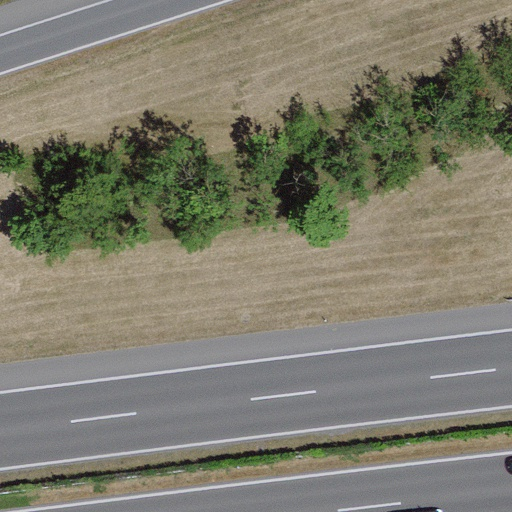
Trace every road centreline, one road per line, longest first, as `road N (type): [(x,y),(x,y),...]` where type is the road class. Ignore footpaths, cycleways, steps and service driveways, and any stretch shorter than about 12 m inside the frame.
road 1 (motorway): [(511,368),(0,431)]
road 2 (motorway): [(334,511),(511,491)]
road 3 (motorway): [(167,0),(0,54)]
